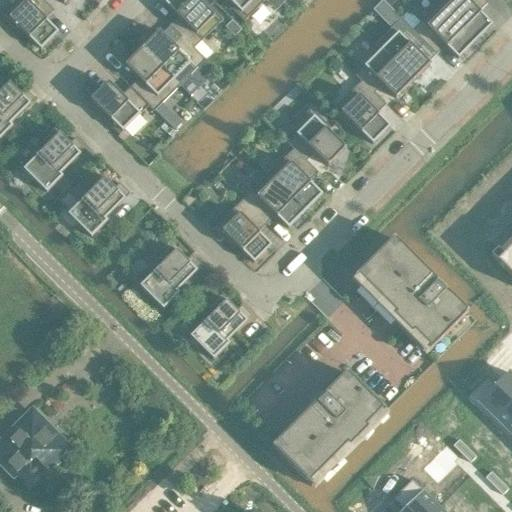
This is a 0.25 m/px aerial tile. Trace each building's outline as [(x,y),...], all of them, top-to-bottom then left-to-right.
[(40,51),(58,33),(45,20),(54,11),(42,0),(16,0),(0,17),(20,37),(23,34),(40,51)] [(222,21),(202,1),(200,4),(195,0),(168,0),(165,4),(178,17),(169,26),(180,37),(194,50),(203,41),(222,21)] [(226,0),(224,2),(244,22),(265,0),(226,0)] [(443,0),(437,6),(475,43),(492,26),(479,13),(488,4),(483,0),(443,0)] [(475,43),(437,6),(413,30),(412,31),(425,44),(424,44),(436,55),(445,47),(458,60),(475,43)] [(401,19),(375,45),(380,51),(412,82),(429,65),(428,64),(436,55),(424,44),(425,44),(412,31),(413,30),(401,19)] [(172,46),(159,33),(142,49),(179,87),(205,61),(194,50),(180,37),(172,46)] [(125,66),(126,68),(138,80),(129,89),(148,107),(154,113),(179,87),(142,49),(125,66)] [(382,86),(395,99),(412,82),(380,51),(355,76),(361,82),(374,94),(382,86)] [(0,139),(12,127),(10,125),(35,100),(24,89),(19,94),(6,81),(0,86),(0,139)] [(374,94),(361,82),(332,111),(352,131),(355,128),(372,145),(390,128),(377,114),(386,106),(374,94)] [(105,121),(119,136),(148,107),(129,89),(121,97),(108,83),(90,101),(108,118),(105,121)] [(314,154),(328,167),(345,149),(328,132),(331,129),(311,109),(290,130),(296,135),(287,144),(293,150),(306,162),(314,154)] [(47,146),(23,170),(46,194),(54,186),(62,195),(71,186),(62,177),(60,175),(85,150),(75,139),(69,144),(56,131),(44,143),(47,146)] [(268,175),(305,213),(322,196),(309,182),(318,174),(306,162),(293,150),(268,175)] [(275,216),(288,229),(305,213),(268,175),(242,200),(266,225),(275,216)] [(92,191),(68,215),(91,238),(107,222),(105,220),(130,195),(119,184),(114,189),(100,176),(89,187),(92,191)] [(236,247),(254,264),(271,246),(258,233),(266,225),(242,200),(213,230),(233,250),(236,247)] [(354,279),(429,353),(468,314),(393,239),(354,279)] [(497,250),(490,256),(511,277),(511,247),(497,262),(493,258),(499,252),(497,250)] [(164,263),(140,287),(163,310),(179,294),(177,292),(202,266),(191,256),(186,261),(172,248),(161,259),(164,263)] [(214,313),(190,337),(213,361),(229,345),(227,342),(252,317),(241,306),(236,311),(222,298),(211,309),(214,313)] [(311,487),(385,413),(346,374),(272,448),(311,487)] [(487,379),(467,399),(493,424),(511,404),(511,376),(509,374),(495,388),(487,379)] [(511,404),(493,424),(509,441),(511,438),(511,404)] [(26,448),(49,471),(70,451),(33,414),(0,446),(0,460),(6,467),(26,448)] [(459,441),(453,447),(461,455),(467,449),(459,441)] [(467,449),(461,455),(470,464),(476,458),(467,449)] [(491,473),(485,479),(494,488),(500,482),(491,473)] [(403,511),(401,511),(435,511),(439,509),(412,481),(393,500),(403,511)] [(500,482),(494,488),(502,496),(508,490),(500,482)]
